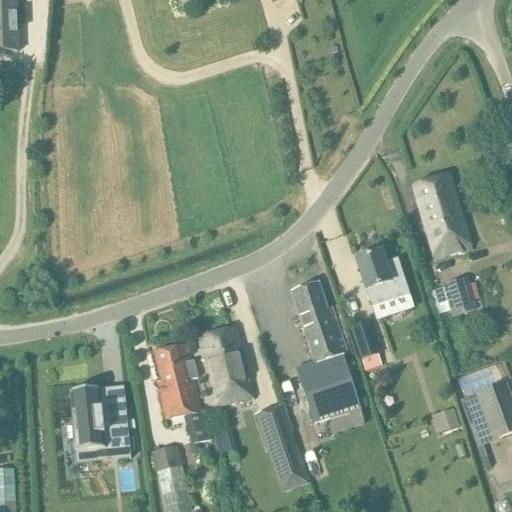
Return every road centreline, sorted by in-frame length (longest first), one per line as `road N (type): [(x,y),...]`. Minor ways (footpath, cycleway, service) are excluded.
road 1 (residential): [(0,343),(93,328),(299,238),(431,43),(474,0)]
road 2 (unknown): [(0,279),(27,235),(41,0)]
